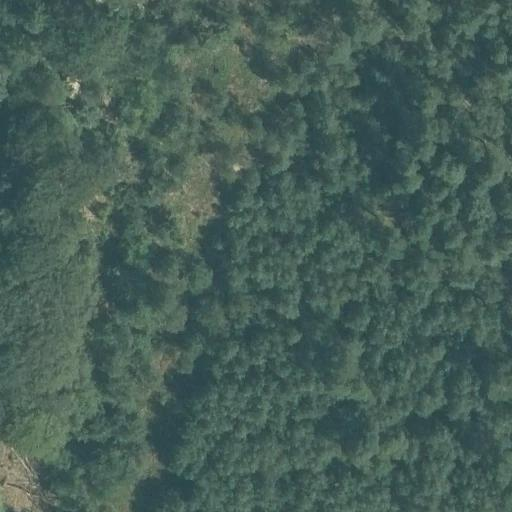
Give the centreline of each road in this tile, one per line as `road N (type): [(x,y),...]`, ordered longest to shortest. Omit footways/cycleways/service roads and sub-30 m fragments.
road 1 (track): [(0,397),(97,0)]
road 2 (track): [(360,0),(511,161)]
